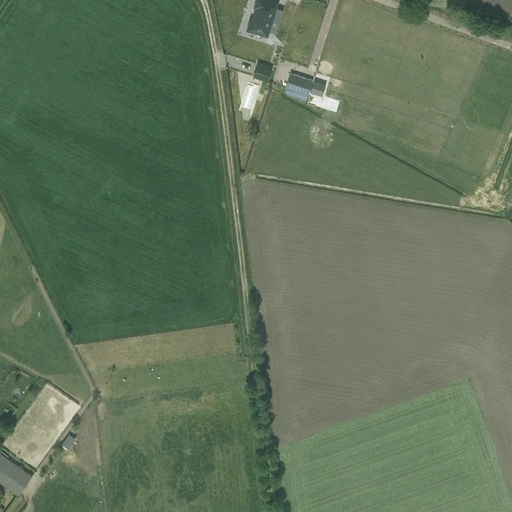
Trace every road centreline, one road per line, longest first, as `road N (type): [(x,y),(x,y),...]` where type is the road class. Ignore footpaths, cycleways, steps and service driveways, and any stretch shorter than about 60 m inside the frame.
road 1 (track): [(201,0),(271,511)]
road 2 (unclassified): [(511,50),(372,0)]
